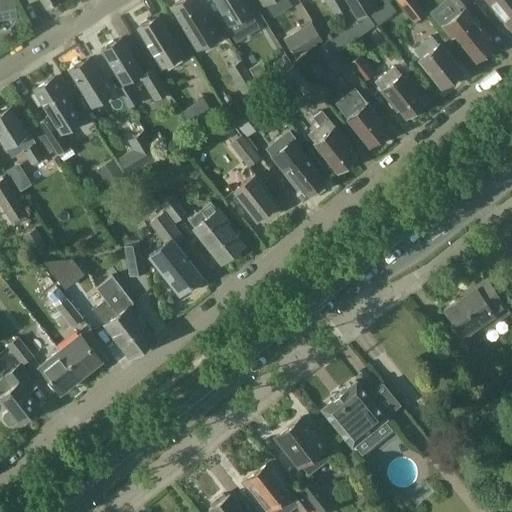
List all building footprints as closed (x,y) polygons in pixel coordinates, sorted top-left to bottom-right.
[(12,0),(6,0),(0,1),(0,19),(15,17),(12,0)] [(218,40),(218,39),(207,22),(193,0),(183,0),(171,8),(187,34),(195,47),(204,42),(207,47),(218,40)] [(241,0),(213,0),(230,25),(249,13),(241,1),(241,0)] [(347,6),(343,0),(324,0),(334,15),(347,6)] [(365,0),(343,0),(347,6),(356,19),(371,9),(365,0)] [(386,0),(370,0),(376,8),(387,1),(386,0)] [(414,0),(396,0),(413,23),(425,12),(414,0)] [(448,0),(457,10),(469,0),(448,0)] [(511,0),(486,0),(511,32),(511,31),(511,0)] [(377,10),(370,15),(377,25),(384,19),(377,10)] [(467,12),(448,27),(454,34),(453,35),(475,61),(477,59),(480,60),(485,55),(485,53),(492,47),(487,39),(489,37),(474,19),(473,20),(467,12)] [(366,14),(358,19),(366,31),(374,25),(366,14)] [(157,17),(136,29),(154,56),(155,55),(162,66),(180,55),(173,45),(174,44),(157,17)] [(311,24),(283,40),(293,57),(321,41),(311,24)] [(338,51),(348,44),(340,32),(330,39),(338,51)] [(431,37),(414,51),(420,59),(419,60),(441,88),(442,86),(445,87),(453,82),(452,78),(461,71),(439,43),(437,45),(431,37)] [(120,40),(101,51),(121,84),(137,74),(131,65),(134,63),(120,40)] [(328,40),(317,48),(333,68),(344,59),(328,40)] [(352,47),(342,55),(363,81),(373,73),(352,47)] [(87,59),(68,71),(83,95),(87,93),(93,102),(104,94),(99,85),(102,83),(87,59)] [(269,77),(259,61),(248,69),(257,84),(269,77)] [(241,62),(227,70),(241,94),(255,86),(241,62)] [(313,86),(295,62),(284,71),(302,94),(313,86)] [(393,67),(374,82),(381,90),(380,91),(396,110),(398,109),(404,117),(408,114),(411,115),(419,108),(419,105),(423,102),(400,74),(399,75),(393,67)] [(151,72),(140,78),(153,99),(163,93),(151,72)] [(53,78),(32,91),(34,94),(31,95),(38,106),(40,104),(48,117),(49,116),(60,133),(79,121),(53,78)] [(116,88),(129,107),(138,101),(126,82),(116,88)] [(360,97),(342,111),(348,119),(368,145),(370,144),(373,145),(379,140),(379,137),(386,131),(379,124),(382,122),(367,103),(366,104),(360,97)] [(264,123),(244,98),(226,113),(245,137),(264,123)] [(180,113),(192,131),(214,117),(202,99),(180,113)] [(15,140),(21,150),(30,165),(43,157),(21,121),(18,123),(9,109),(0,114),(0,141),(4,147),(15,140)] [(48,117),(45,119),(36,124),(55,155),(69,146),(49,116),(48,117)] [(326,120),(307,135),(314,143),(313,144),(316,147),(315,150),(319,155),(322,155),(335,171),(339,168),(342,169),(350,162),(350,159),(353,157),(347,149),(349,147),(333,128),(326,120)] [(201,152),(219,139),(210,126),(191,138),(201,152)] [(156,155),(141,131),(126,140),(132,150),(118,159),(127,173),(156,155)] [(241,136),(230,145),(247,167),(258,158),(241,136)] [(295,148),(276,162),(283,170),(281,172),(297,190),(299,188),(305,196),(312,190),(316,191),(321,186),(321,183),(323,181),(302,155),(301,156),(295,148)] [(123,177),(116,167),(102,176),(108,186),(123,177)] [(254,175),(231,192),(254,221),(256,220),(255,219),(275,203),(276,204),(276,203),(254,175)] [(3,180),(0,181),(0,205),(10,222),(24,214),(3,180)] [(172,196),(160,205),(174,223),(185,214),(172,196)] [(216,210),(193,228),(220,263),(241,246),(224,224),(226,222),(216,210)] [(162,212),(147,223),(168,251),(183,239),(162,212)] [(34,230),(23,237),(34,256),(46,249),(34,230)] [(139,243),(123,246),(130,276),(145,273),(139,243)] [(158,268),(179,295),(200,279),(179,252),(158,268)] [(82,273),(71,258),(42,261),(63,288),(82,273)] [(484,275),(460,290),(464,295),(443,309),(454,324),(450,326),(457,335),(460,333),(462,336),(494,314),(491,310),(502,302),(484,275)] [(66,298),(57,287),(46,295),(55,306),(66,298)] [(110,308),(140,348),(153,337),(129,305),(128,306),(123,298),(110,308)] [(65,299),(55,307),(71,325),(80,318),(65,299)] [(127,357),(140,348),(110,308),(97,318),(103,325),(103,326),(127,357)] [(79,334),(58,350),(78,375),(99,359),(79,334)] [(16,338),(7,346),(22,364),(31,357),(16,338)] [(78,375),(58,350),(38,367),(58,391),(78,375)] [(482,362),(471,370),(484,387),(495,379),(482,362)] [(16,426),(19,423),(38,408),(25,392),(34,384),(19,364),(2,377),(10,387),(0,394),(0,399),(9,410),(5,413),(4,420),(9,425),(16,426)] [(355,381),(320,409),(351,446),(385,418),(355,381)] [(306,476),(317,467),(329,458),(321,449),(323,447),(301,418),(275,437),(298,466),(306,476)] [(343,459),(354,473),(362,466),(351,452),(343,459)] [(243,483),(252,494),(266,511),(289,511),(296,507),(299,511),(305,511),(311,508),(301,495),(296,499),(269,463),(243,483)] [(311,481),(300,491),(313,507),(324,498),(311,481)] [(212,506),(208,509),(210,511),(241,511),(228,494),(224,497),(222,494),(210,503),(212,506)]
